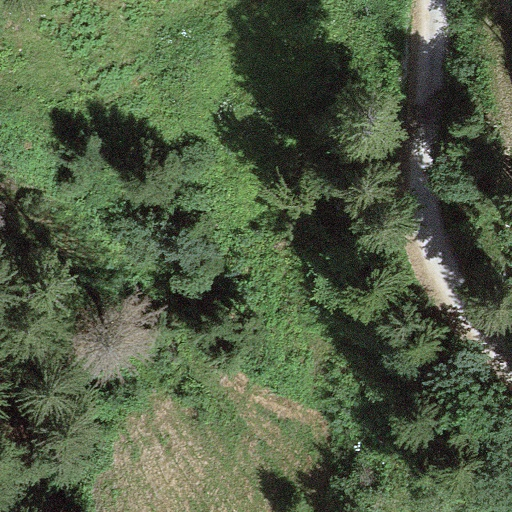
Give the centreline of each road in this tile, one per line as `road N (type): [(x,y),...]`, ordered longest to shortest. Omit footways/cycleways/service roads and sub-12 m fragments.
road 1 (track): [(434,0),(425,220),(458,301),(511,379)]
road 2 (track): [(511,117),(488,0)]
